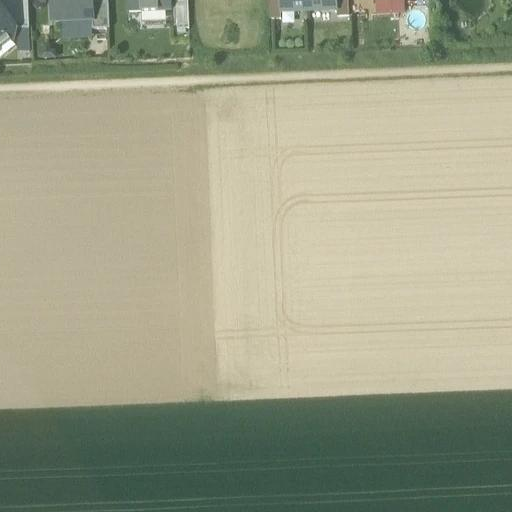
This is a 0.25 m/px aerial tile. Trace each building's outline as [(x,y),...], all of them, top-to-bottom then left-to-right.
[(0,0),(0,12),(16,32),(17,32),(29,32),(27,0),(0,0)] [(91,22),(92,22),(92,4),(91,0),(51,0),(53,24),(60,23),(91,22)] [(169,0),(128,0),(129,13),(141,13),(141,15),(158,15),(158,13),(170,12),(169,0)] [(279,0),(268,0),(269,21),(280,21),(280,13),(279,0)] [(308,12),(307,0),(279,0),(280,13),(308,12)] [(307,0),(308,12),(336,11),(335,0),(307,0)] [(347,0),(335,0),(336,11),(336,18),(348,18),(347,0)] [(405,16),(404,0),(390,0),(390,2),(375,3),(376,17),(405,16)] [(188,3),(176,4),(177,32),(189,31),(188,3)] [(108,4),(92,4),(92,22),(91,22),(92,32),(109,32),(108,4)] [(0,12),(0,52),(12,43),(16,32),(0,12)] [(60,23),(61,42),(92,41),(92,32),(91,22),(60,23)] [(29,32),(17,32),(17,54),(30,54),(29,32)]
